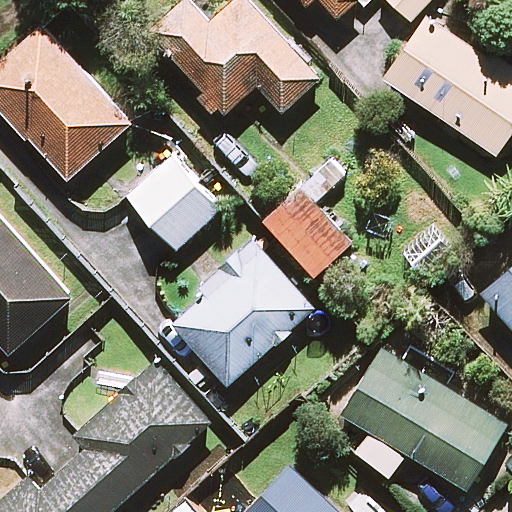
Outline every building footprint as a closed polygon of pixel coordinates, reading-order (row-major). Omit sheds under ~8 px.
[(197,0),(190,0),(158,27),(208,88),(202,93),(217,112),(224,106),(231,115),(262,84),(286,111),(323,79),(255,0),(240,0),(215,21),(197,0)] [(309,0),(314,4),(318,0),(321,0),(340,20),(362,0),(309,0)] [(433,0),(394,0),(415,19),(433,0)] [(511,138),(511,69),(434,15),(391,77),(502,154),(511,138)] [(133,123),(44,27),(0,68),(0,100),(73,179),(133,123)] [(202,184),(176,155),(133,194),(181,248),(238,197),(216,172),(202,184)] [(319,273),(353,243),(319,205),(350,177),(335,160),(270,219),(319,273)] [(74,300),(0,215),(0,339),(12,354),(74,300)] [(318,308),(258,240),(207,284),(214,292),(180,322),(233,383),(318,308)] [(511,269),(488,290),(511,319),(511,269)] [(511,424),(511,422),(389,343),(347,409),(470,489),(511,424)] [(113,511),(216,421),(163,361),(82,434),(94,446),(44,490),(33,478),(0,507),(0,511),(113,511)] [(349,511),(298,462),(250,511),(349,511)]
